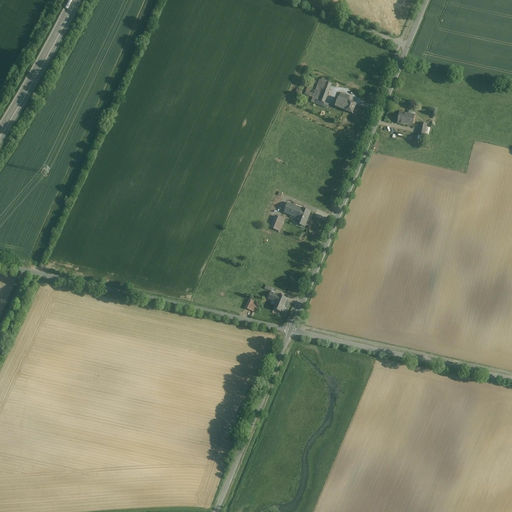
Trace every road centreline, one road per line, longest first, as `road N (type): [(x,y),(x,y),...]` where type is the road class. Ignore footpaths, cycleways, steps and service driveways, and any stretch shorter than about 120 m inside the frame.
road 1 (unclassified): [(289,330),(408,46)]
road 2 (unclassified): [(289,330),(0,265)]
road 3 (unclassified): [(511,380),(289,330)]
road 4 (unclassified): [(215,511),(289,330)]
road 5 (trunk): [(75,0),(0,133)]
